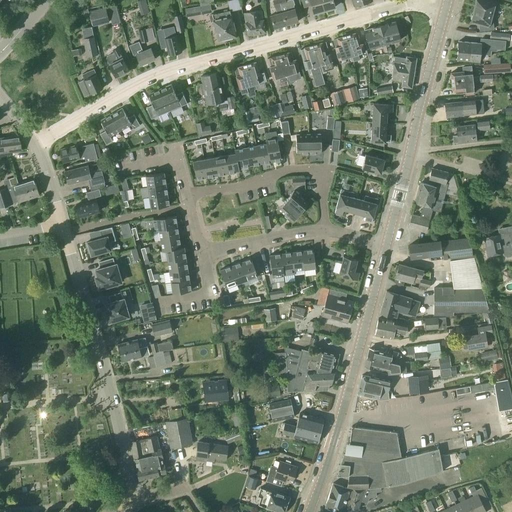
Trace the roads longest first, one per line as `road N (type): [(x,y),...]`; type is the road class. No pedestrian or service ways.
road 1 (residential): [(37,145),(198,62),(406,6),(444,11)]
road 2 (residential): [(127,503),(114,409),(66,233)]
road 3 (tertiary): [(308,511),(385,246)]
road 4 (tertiary): [(385,246),(444,11)]
road 5 (residential): [(324,232),(323,179),(313,170),(187,194)]
road 6 (residential): [(191,206),(66,233)]
road 7 (residential): [(203,252),(324,232)]
